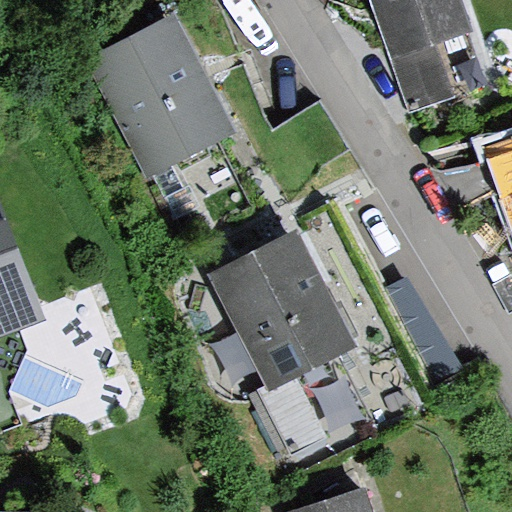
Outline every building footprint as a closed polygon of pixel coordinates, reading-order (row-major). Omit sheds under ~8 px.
[(471,37),(457,0),(366,0),(409,117),(454,101),(435,50),(471,37)] [(229,142),(168,22),(81,65),(142,185),(229,142)] [(511,140),(482,151),(511,234),(511,140)] [(0,341),(39,327),(0,222),(0,341)] [(288,461),(324,443),(295,384),(351,356),(291,235),(206,277),(261,389),(246,396),(269,442),(277,438),(288,461)] [(279,511),(278,511),(367,511),(359,485),(279,511)]
